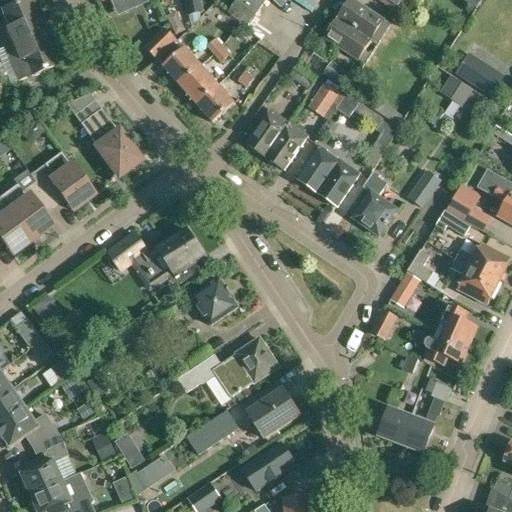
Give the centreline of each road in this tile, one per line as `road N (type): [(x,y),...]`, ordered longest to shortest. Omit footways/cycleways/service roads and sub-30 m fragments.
road 1 (residential): [(327,378),(359,306),(356,280),(234,161)]
road 2 (residential): [(327,378),(310,334),(187,171)]
road 3 (residential): [(0,311),(187,171)]
road 4 (residential): [(187,171),(123,100),(76,0)]
road 5 (residential): [(234,161),(246,121),(326,0)]
road 6 (residential): [(450,511),(511,351)]
road 7 (residential): [(358,511),(327,378)]
